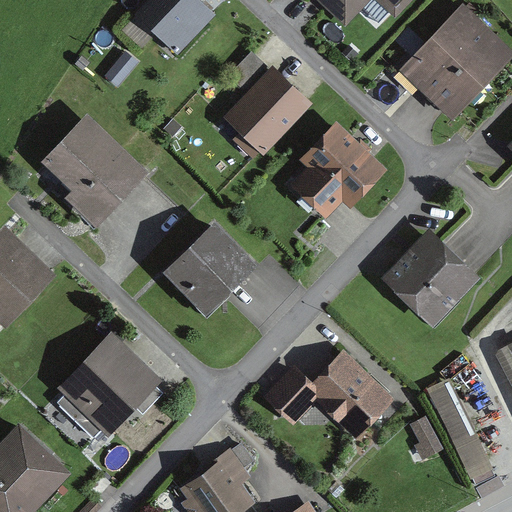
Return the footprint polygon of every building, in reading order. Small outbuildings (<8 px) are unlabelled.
[(215,14),(200,0),(151,0),(138,15),(179,53),(215,14)] [(315,0),(344,28),(371,0),(376,0),(395,19),(413,0),(315,0)] [(511,54),(511,51),(462,5),(400,73),(451,120),(511,54)] [(246,95),(270,69),(252,52),(228,78),(246,95)] [(311,103),(273,67),(270,69),(246,95),(225,117),(264,153),(311,103)] [(336,120),(301,158),(311,167),(294,185),(329,217),(345,199),(351,204),(386,166),(336,120)] [(139,172),(86,122),(49,160),(79,189),(71,197),(94,219),(139,172)] [(249,264),(215,229),(172,271),(206,306),(249,264)] [(46,272),(2,232),(0,235),(0,311),(5,316),(46,272)] [(432,317),(471,275),(432,238),(392,280),(432,317)] [(153,377),(111,337),(64,386),(107,426),(153,377)] [(390,394),(344,353),(316,384),(311,388),(320,397),(357,430),(390,394)] [(311,388),(316,384),(296,366),(270,393),(298,419),(320,397),(311,388)] [(447,378),(426,388),(469,478),(490,468),(447,378)] [(415,456),(433,445),(414,412),(395,423),(415,456)] [(0,511),(22,511),(63,469),(20,429),(0,450),(0,511)] [(224,461),(187,488),(203,511),(230,511),(250,498),(224,461)]
